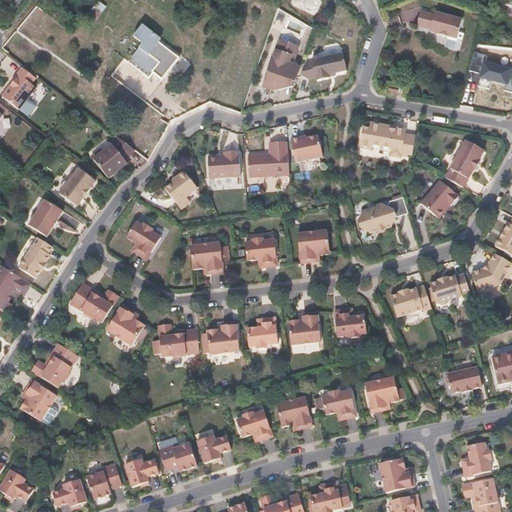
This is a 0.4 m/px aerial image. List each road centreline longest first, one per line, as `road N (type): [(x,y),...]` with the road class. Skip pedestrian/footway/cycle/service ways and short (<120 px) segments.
road 1 (residential): [(87,248),(166,301),(364,278),(468,245),(511,162)]
road 2 (residential): [(87,248),(122,191),(164,158),(181,125),(213,115),(245,127),(351,101)]
road 3 (residential): [(138,511),(283,464),(428,430)]
road 4 (residential): [(0,391),(87,248)]
road 5 (residential): [(351,101),(511,127)]
